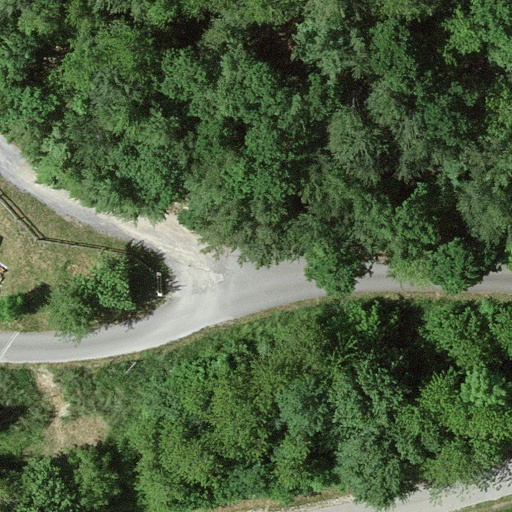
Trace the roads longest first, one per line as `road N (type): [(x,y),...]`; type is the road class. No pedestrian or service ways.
road 1 (track): [(253,288),(55,201),(0,153)]
road 2 (unclassified): [(374,511),(511,477)]
